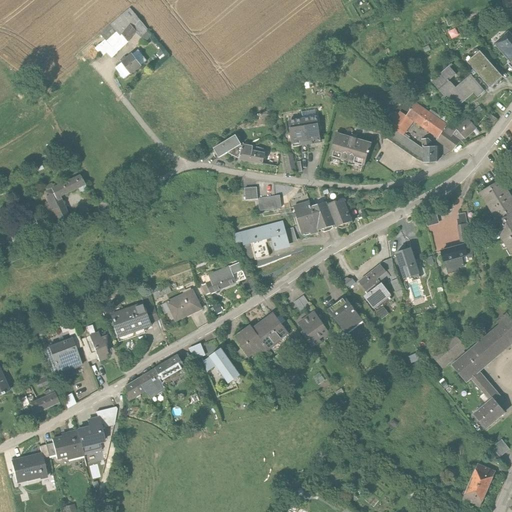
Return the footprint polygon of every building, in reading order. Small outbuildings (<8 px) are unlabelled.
[(153,45),(159,40),(138,14),(119,31),(109,40),(112,44),(104,52),(111,60),(115,57),(118,61),(135,46),(136,47),(145,37),(153,45)] [(511,37),(499,49),(511,64),(511,67),(511,68),(511,69),(511,37)] [(124,72),(133,83),(155,66),(146,55),(124,72)] [(472,68),(493,91),(505,80),(485,57),(472,68)] [(453,71),(436,86),(450,103),(452,101),(461,111),(477,97),(481,101),(488,95),(474,79),(460,92),(453,85),(460,79),(453,71)] [(456,155),(465,144),(457,138),(460,135),(451,129),(433,116),(420,107),(411,120),(418,125),(442,142),(441,143),(456,155)] [(486,115),(483,111),(475,117),(478,121),(486,115)] [(307,116),(308,123),(312,149),(326,147),(321,114),(307,116)] [(435,114),(433,116),(451,129),(455,124),(446,117),(444,120),(435,114)] [(418,125),(411,120),(405,116),(399,125),(399,124),(395,130),(398,133),(392,143),(420,162),(428,166),(428,153),(407,139),(418,125)] [(308,123),(294,125),(298,151),(312,149),(308,123)] [(472,123),(460,135),(457,138),(465,144),(468,142),(476,134),(480,138),(483,136),(479,132),(472,123)] [(342,137),(335,160),(369,170),(373,157),(374,157),(377,147),(342,137)] [(220,152),(226,162),(234,157),(246,163),(249,150),(247,149),(248,148),(242,139),(220,152)] [(248,163),(269,168),(271,157),(258,155),(259,150),(249,149),(249,150),(246,163),(248,163)] [(440,150),(428,151),(428,153),(428,166),(441,165),(440,150)] [(42,206),(51,224),(61,220),(52,199),(77,188),(72,180),(38,195),(42,206)] [(484,196),(502,225),(511,218),(511,196),(504,183),(484,196)] [(263,190),(251,191),(252,204),(264,202),(263,202),(263,190)] [(263,202),(264,202),(265,214),(287,210),(285,199),(263,202)] [(340,228),(341,229),(357,224),(356,223),(352,211),(348,201),(332,207),(340,228)] [(299,210),(307,236),(315,233),(316,237),(324,235),(323,233),(322,233),(316,210),(315,205),(299,210)] [(322,233),(323,233),(340,228),(332,207),(331,205),(316,210),(322,233)] [(51,224),(42,206),(37,208),(45,227),(51,224)] [(363,207),(352,211),(356,223),(367,219),(363,207)] [(440,216),(429,219),(431,228),(443,226),(440,216)] [(468,216),(461,217),(463,222),(461,222),(462,228),(470,227),(468,216)] [(511,218),(502,225),(497,228),(511,252),(511,218)] [(290,233),(288,225),(246,237),(249,248),(256,246),(260,262),(274,259),(270,242),(277,240),(280,252),(295,248),(294,246),(290,233)] [(470,227),(462,228),(465,248),(467,248),(470,258),(475,257),(471,226),(470,227)] [(290,233),(294,246),(302,244),(298,231),(290,233)] [(446,254),(452,276),(462,273),(461,270),(467,268),(465,259),(470,258),(467,248),(465,248),(446,254)] [(414,251),(400,256),(408,278),(422,273),(414,251)] [(384,266),(385,267),(390,273),(392,276),(398,274),(396,260),(384,266)] [(244,265),(234,269),(241,284),(251,280),(244,265)] [(363,285),(370,293),(379,286),(383,283),(385,286),(394,279),(392,276),(390,273),(385,267),(363,285)] [(216,295),(241,284),(234,269),(215,277),(218,282),(211,285),(216,295)] [(398,274),(392,276),(394,279),(396,283),(402,281),(398,274)] [(354,290),(362,285),(360,281),(352,286),(354,290)] [(396,283),(396,284),(401,294),(406,292),(402,281),(396,283)] [(385,286),(383,283),(379,286),(381,289),(372,296),(373,297),(370,299),(378,309),(394,297),(386,287),(385,286)] [(216,295),(211,285),(207,287),(212,297),(216,295)] [(165,287),(157,290),(160,300),(176,294),(174,288),(166,291),(165,287)] [(184,321),(206,311),(198,292),(172,304),(176,312),(179,310),(184,321)] [(333,312),(350,334),(366,321),(349,299),(333,312)] [(176,312),(172,304),(165,308),(169,315),(176,312)] [(395,305),(383,312),(388,321),(400,313),(395,305)] [(125,338),(156,327),(149,306),(118,317),(125,338)] [(224,306),(217,310),(220,315),(227,312),(224,306)] [(317,345),(333,334),(314,307),(310,310),(315,317),(303,325),(309,333),(307,334),(313,343),(315,342),(317,345)] [(263,326),(258,331),(269,346),(273,351),(285,342),(289,347),(296,341),(292,336),(293,335),(286,326),(278,315),(270,321),(263,326)] [(501,404),(506,400),(482,373),(511,347),(511,318),(511,317),(502,325),(504,328),(471,356),(457,368),(470,383),(476,379),(495,401),(497,400),(501,404)] [(286,326),(293,335),(295,338),(300,334),(291,322),(286,326)] [(258,331),(256,327),(239,340),(246,350),(252,358),(253,358),(269,346),(258,331)] [(92,360),(113,352),(107,335),(95,340),(92,334),(83,338),(90,353),(92,359),(92,360)] [(470,349),(459,337),(435,357),(446,370),(453,364),(457,368),(471,356),(467,352),(470,349)] [(79,339),(74,341),(82,363),(92,359),(90,353),(85,355),(79,339)] [(76,366),(66,340),(44,348),(54,375),(76,366)] [(201,362),(213,358),(208,343),(196,347),(201,362)] [(215,358),(208,363),(213,373),(221,367),(233,385),(237,382),(240,384),(244,377),(245,377),(236,364),(238,362),(234,356),(232,358),(226,350),(215,358)] [(252,358),(246,350),(242,353),(249,364),(254,360),(253,358),(252,358)] [(189,369),(182,357),(161,370),(167,380),(169,388),(191,375),(187,369),(189,369)] [(167,380),(161,370),(127,390),(135,401),(150,392),(153,395),(159,396),(169,389),(169,388),(167,380)] [(42,378),(31,383),(33,389),(44,384),(42,378)] [(24,405),(29,415),(54,403),(49,393),(46,395),(44,391),(39,393),(41,397),(24,405)] [(66,396),(58,399),(62,409),(70,405),(66,396)] [(495,401),(478,416),(490,429),(509,413),(501,404),(497,400),(495,401)] [(91,413),(93,419),(94,419),(96,429),(108,426),(111,410),(110,408),(91,413)] [(84,428),(72,431),(72,432),(78,455),(96,451),(94,442),(99,441),(96,429),(94,419),(93,419),(82,422),(84,428)] [(78,455),(72,432),(62,434),(62,437),(47,440),(48,444),(51,456),(52,460),(61,457),(62,460),(78,456),(78,455)] [(501,445),(496,449),(504,458),(509,454),(511,451),(511,448),(506,441),(501,445)] [(51,456),(48,444),(34,447),(36,454),(37,454),(38,459),(51,456)] [(35,479),(42,477),(38,459),(37,454),(36,454),(7,462),(12,483),(22,481),(22,480),(35,477),(35,479)] [(482,465),(475,482),(491,490),(499,472),(482,465)] [(484,507),(491,490),(475,482),(467,500),(484,507)]
